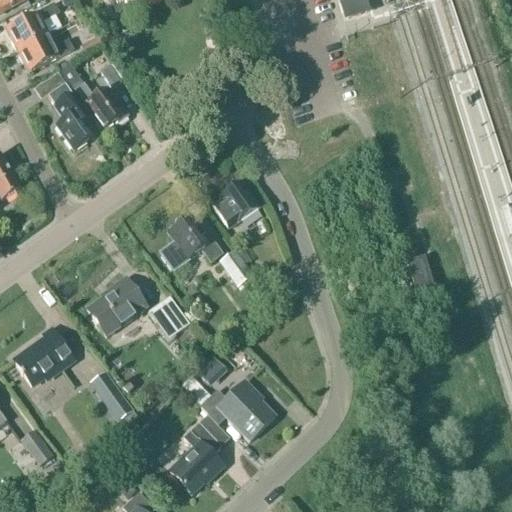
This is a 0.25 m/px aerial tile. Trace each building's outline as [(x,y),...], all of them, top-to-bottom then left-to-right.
[(0,0),(0,16),(27,3),(25,0),(0,0)] [(120,0),(125,13),(159,0),(120,0)] [(342,0),(345,7),(349,22),(366,17),(361,3),(360,0),(342,0)] [(16,56),(47,40),(40,27),(58,17),(53,8),(5,33),(11,44),(10,47),(12,51),(15,52),(16,56)] [(47,40),(16,56),(18,59),(17,62),(20,67),(22,67),(28,77),(72,54),(67,45),(53,52),(47,40)] [(97,41),(79,51),(83,60),(102,50),(97,41)] [(120,84),(109,66),(100,72),(111,90),(120,84)] [(64,88),(71,98),(74,95),(103,135),(116,126),(117,128),(126,122),(105,93),(92,102),(68,69),(56,78),(64,88)] [(70,98),(71,98),(64,88),(47,100),(54,110),(52,112),(62,125),(55,130),(74,156),(94,141),(76,115),(81,112),(70,98)] [(0,204),(1,206),(19,195),(0,162),(0,204)] [(258,213),(239,186),(237,188),(234,187),(228,190),(229,194),(219,200),(221,204),(211,211),(227,234),(258,213)] [(209,249),(189,221),(180,228),(179,226),(168,233),(170,235),(167,237),(169,239),(153,250),(172,276),(201,255),(210,267),(221,259),(212,247),(209,249)] [(236,291),(251,281),(234,256),(219,266),(236,291)] [(417,299),(434,293),(425,262),(408,268),(417,299)] [(272,308),(294,295),(280,271),(258,284),(272,308)] [(105,342),(146,313),(124,282),(100,300),(102,302),(85,314),(105,342)] [(167,344),(177,337),(189,329),(169,301),(157,310),(147,316),(167,344)] [(45,384),(73,364),(52,334),(42,341),(44,344),(13,366),(31,390),(43,381),(45,384)] [(117,427),(133,416),(104,376),(89,387),(117,427)] [(274,422),(255,402),(257,400),(244,386),(226,404),(216,395),(199,411),(217,430),(225,422),(248,446),(274,422)] [(212,482),(223,471),(211,459),(219,452),(197,429),(188,438),(199,449),(169,477),(191,499),(211,480),(212,482)] [(38,471),(52,461),(33,435),(20,445),(38,471)] [(151,511),(138,498),(123,511),(151,511)]
